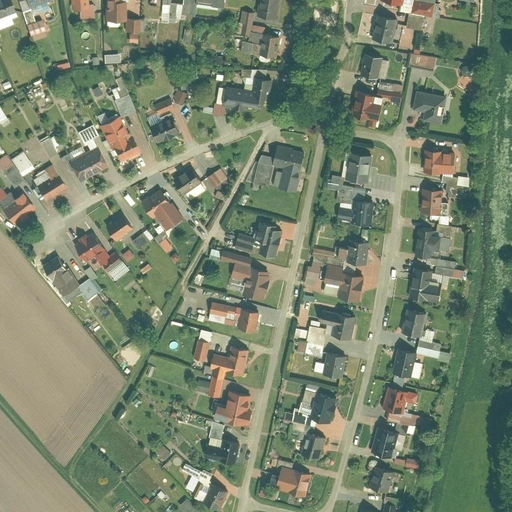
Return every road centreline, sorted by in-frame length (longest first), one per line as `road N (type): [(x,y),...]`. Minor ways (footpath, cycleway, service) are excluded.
road 1 (residential): [(323,125),(390,137),(401,151),(378,321),(326,511)]
road 2 (track): [(271,122),(69,477)]
road 3 (residential): [(243,503),(323,125)]
road 4 (residential): [(41,231),(205,146),(292,114)]
road 5 (track): [(0,398),(101,511)]
